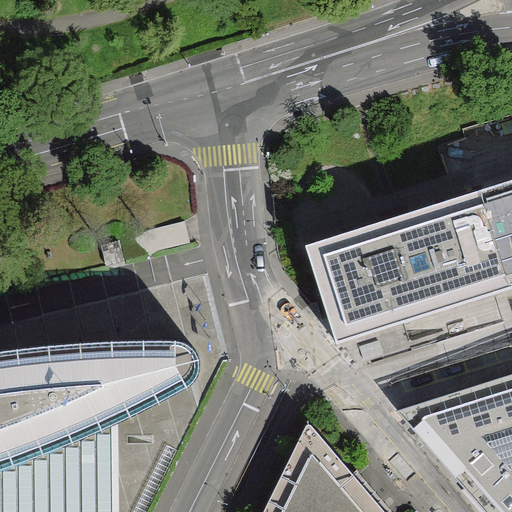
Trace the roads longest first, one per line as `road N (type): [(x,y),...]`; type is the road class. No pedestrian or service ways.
road 1 (residential): [(453,511),(328,367),(279,328)]
road 2 (residential): [(279,328),(244,249),(223,94)]
road 3 (primary): [(223,94),(0,156)]
road 4 (residential): [(193,511),(279,328)]
road 5 (primary): [(353,52),(492,34)]
road 6 (primary): [(353,52),(223,94)]
